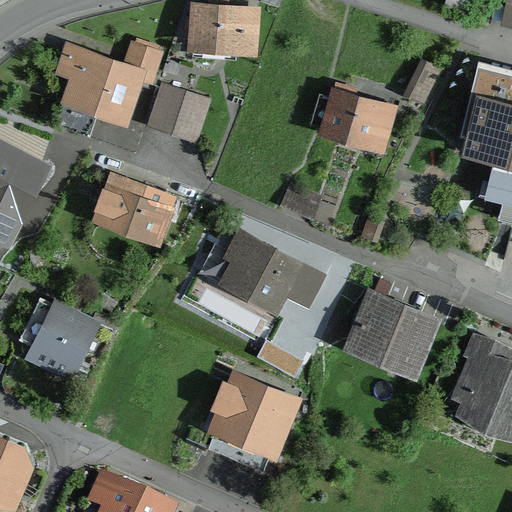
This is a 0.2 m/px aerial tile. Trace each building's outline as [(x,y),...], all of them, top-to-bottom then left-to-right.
[(257,12),(195,7),(193,43),(254,48),(257,12)] [(67,92),(56,124),(82,133),(93,102),(124,113),(138,73),(150,76),(158,53),(134,45),(126,69),(69,49),(62,69),(77,74),(70,93),(67,92)] [(421,63),(407,90),(422,97),(435,70),(421,63)] [(511,74),(478,66),(470,96),(480,99),(468,149),(499,157),(490,191),(511,196),(511,74)] [(336,83),(323,126),(382,143),(392,108),(346,94),(348,86),(336,83)] [(163,86),(151,121),(196,136),(207,101),(163,86)] [(0,227),(8,232),(42,165),(0,143),(0,227)] [(107,186),(97,211),(149,231),(163,194),(123,179),(118,191),(107,186)] [(292,184),(284,203),(311,214),(319,196),(292,184)] [(384,224),(369,219),(363,237),(378,242),(384,224)] [(399,241),(409,247),(419,231),(410,225),(399,241)] [(237,257),(227,276),(276,303),(297,264),(240,233),(229,253),(237,257)] [(372,295),(353,342),(413,367),(432,321),(372,295)] [(41,299),(22,337),(72,362),(90,324),(41,299)] [(511,369),(501,365),(508,350),(478,338),(471,354),(475,356),(463,385),(473,389),(464,409),(511,429),(511,369)] [(307,362),(290,353),(280,374),(297,383),(307,362)] [(263,471),(294,401),(236,377),(208,448),(263,471)] [(0,505),(9,509),(28,464),(22,450),(0,440),(0,505)] [(167,511),(101,482),(87,511),(167,511)]
